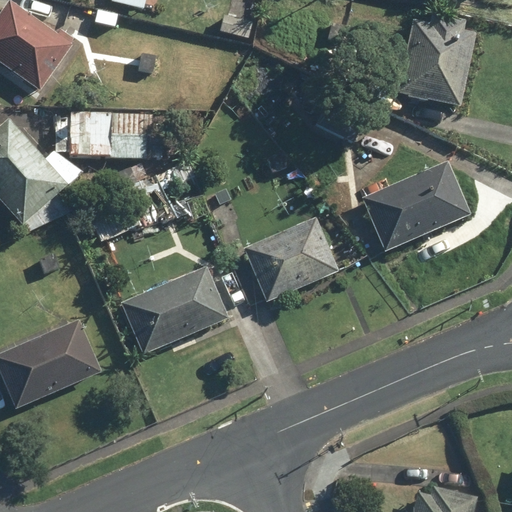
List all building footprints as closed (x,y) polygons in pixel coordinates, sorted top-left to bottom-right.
[(68,52),(4,6),(0,11),(0,75),(33,99),(68,52)] [(251,27),(221,20),(217,41),(246,48),(251,27)] [(456,112),(471,42),(459,39),(461,29),(427,21),(425,32),(409,28),(394,98),(456,112)] [(341,54),(346,33),(324,27),(319,48),(341,54)] [(162,58),(137,56),(135,78),(160,80),(162,58)] [(54,118),(52,157),(66,158),(66,165),(149,168),(151,122),(54,118)] [(20,238),(69,217),(55,201),(75,185),(50,156),(39,166),(4,125),(0,127),(0,214),(17,234),(20,238)] [(443,173),(358,205),(378,259),(463,227),(443,173)] [(227,187),(201,198),(216,235),(242,224),(227,187)] [(313,226),(233,256),(254,311),(334,280),(313,226)] [(55,253),(32,261),(39,282),(62,274),(55,253)] [(204,274),(112,309),(133,365),(225,330),(204,274)] [(76,330),(0,358),(0,395),(8,417),(97,383),(76,330)] [(424,502),(410,499),(406,511),(466,511),(469,502),(427,492),(424,502)]
